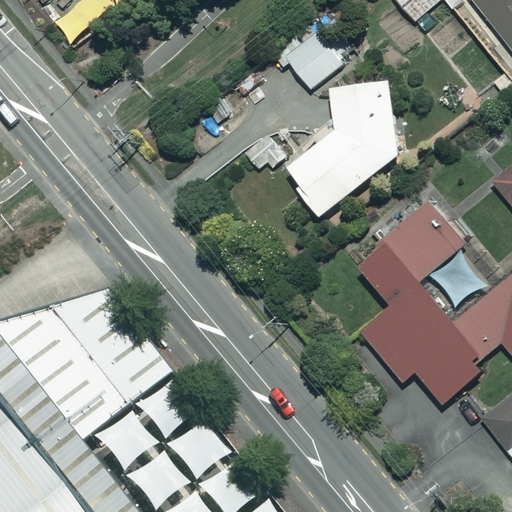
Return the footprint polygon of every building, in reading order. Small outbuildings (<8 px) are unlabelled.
[(399,0),(416,19),(438,0),(399,0)] [(511,0),(476,0),(511,44),(511,0)] [(323,17),(276,52),(287,66),(294,61),(313,87),(353,58),(323,17)] [(322,213),(405,143),(394,73),(334,83),(341,124),(286,170),(322,213)] [(250,103),(236,84),(209,105),(222,123),(250,103)] [(290,153),(270,129),(246,149),(262,168),(270,161),(275,166),(290,153)] [(511,164),(492,179),(511,205),(511,164)] [(470,239),(432,195),(359,259),(393,299),(361,328),(407,382),(417,373),(445,406),(490,366),(486,361),(504,345),(511,354),(511,269),(457,318),(424,280),(470,239)] [(140,511),(0,332),(0,511),(140,511)] [(511,449),(511,448),(511,398),(487,418),(511,449)]
